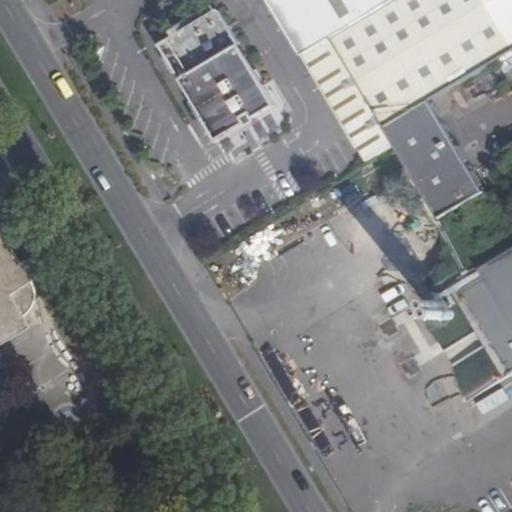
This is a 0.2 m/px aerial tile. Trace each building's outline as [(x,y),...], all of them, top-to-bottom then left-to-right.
[(268,0),(302,56),(333,37),(394,0),(268,0)] [(511,0),(394,0),(333,37),(302,56),(366,162),(397,144),(442,219),(486,193),(430,102),(511,52),(511,0)] [(173,38),(161,45),(219,141),(248,124),(250,127),(259,122),(257,118),(277,106),(220,10),(217,11),(213,4),(169,30),(173,38)] [(403,228),(397,230),(392,235),(388,241),(387,249),(389,256),(392,262),(398,266),(405,268),(412,267),(419,264),(424,259),(427,253),(428,246),(426,239),(422,233),(417,229),(410,227),(403,228)] [(0,343),(26,328),(20,318),(6,295),(28,282),(33,279),(23,262),(18,264),(0,235),(0,343)] [(511,258),(462,289),(511,371),(511,258)] [(390,275),(384,278),(379,283),(376,289),(375,296),(377,303),(381,309),(386,313),(393,315),(400,314),(406,311),(411,306),(414,300),(415,293),(414,286),(410,280),(404,276),(397,274),(390,275)] [(6,295),(20,318),(24,315),(28,310),(30,306),(31,301),(32,296),(32,291),(31,286),(28,282),(6,295)] [(441,304),(440,307),(441,309),(439,309),(437,311),(436,313),(437,315),(438,317),(439,318),(442,319),(444,318),(445,316),(447,318),(449,319),(451,319),(453,318),(454,316),(455,314),(454,312),(452,310),(450,310),(451,308),(451,305),(449,303),(447,302),(445,301),(443,302),(441,304)] [(425,343),(426,341),(425,337),(423,335),(420,334),(417,336),(415,339),(416,342),(418,345),(422,345),(425,343)] [(489,353),(454,365),(467,400),(502,387),(489,353)]
